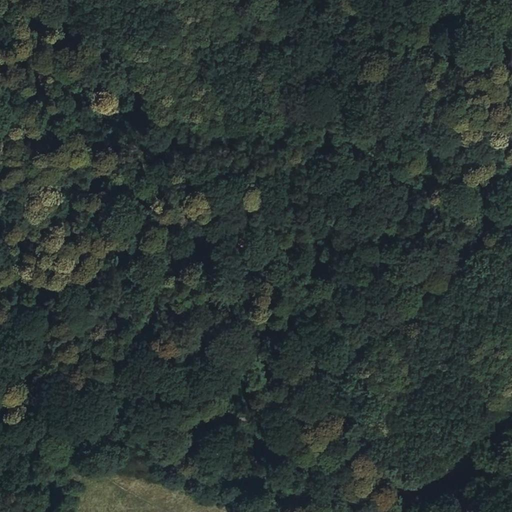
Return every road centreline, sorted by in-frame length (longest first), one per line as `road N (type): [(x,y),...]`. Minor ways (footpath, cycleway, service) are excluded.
road 1 (unclassified): [(405,511),(273,268),(87,0)]
road 2 (track): [(17,281),(73,362),(108,454)]
road 3 (track): [(405,511),(418,487),(511,406)]
